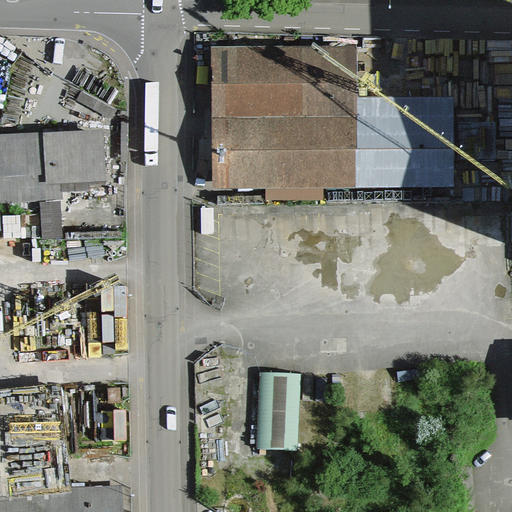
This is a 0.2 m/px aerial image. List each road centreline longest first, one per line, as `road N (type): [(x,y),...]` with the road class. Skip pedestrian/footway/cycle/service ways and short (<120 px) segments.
road 1 (tertiary): [(158,8),(167,511)]
road 2 (unclassified): [(511,22),(158,8)]
road 3 (residential): [(0,7),(158,8)]
